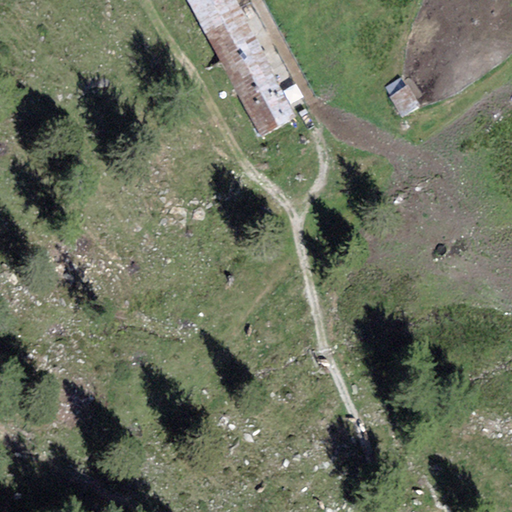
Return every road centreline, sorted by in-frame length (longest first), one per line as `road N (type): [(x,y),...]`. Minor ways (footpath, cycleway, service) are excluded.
road 1 (track): [(299,239),(325,351),(394,511)]
road 2 (track): [(148,0),(299,239)]
